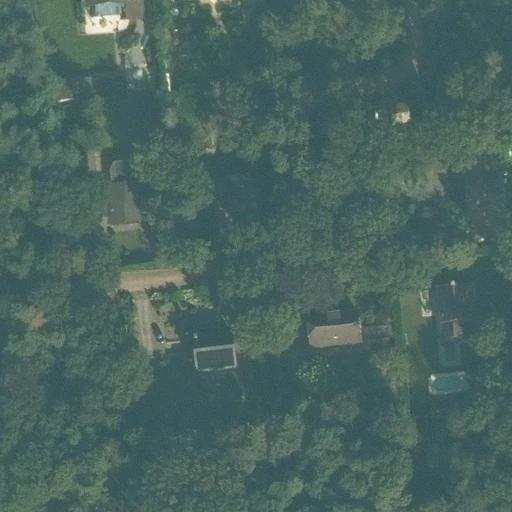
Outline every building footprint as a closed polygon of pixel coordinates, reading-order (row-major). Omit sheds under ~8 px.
[(79,0),(81,21),(136,17),(134,0),(79,0)] [(97,92),(129,92),(129,71),(97,71),(97,92)] [(113,157),(114,179),(142,178),(141,156),(113,157)] [(222,222),(259,219),(256,178),(219,181),(222,222)] [(469,228),(508,226),(505,180),(466,182),(469,228)] [(108,230),(141,228),(137,186),(104,189),(108,230)] [(439,344),(475,342),(473,293),(437,295),(439,344)] [(311,354),(363,350),(360,316),(309,321),(311,354)] [(195,377),(239,374),(236,340),(192,343),(195,377)] [(61,418),(112,414),(109,383),(58,387),(61,418)] [(440,421),(459,421),(459,409),(441,408),(440,421)] [(8,475),(0,474),(0,497),(7,498),(8,475)]
